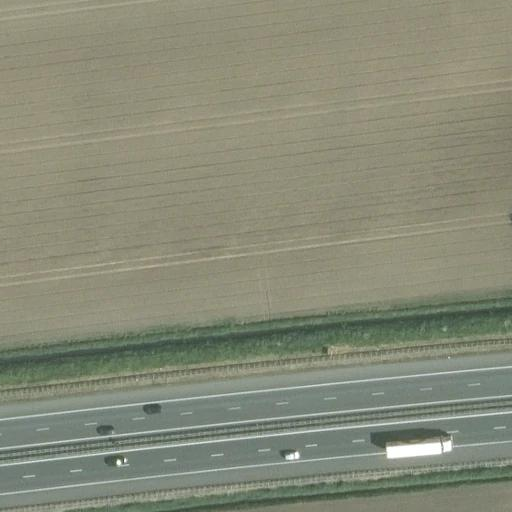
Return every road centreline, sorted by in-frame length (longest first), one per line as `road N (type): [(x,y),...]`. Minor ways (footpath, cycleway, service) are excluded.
road 1 (motorway): [(511,385),(0,436)]
road 2 (motorway): [(0,481),(511,430)]
